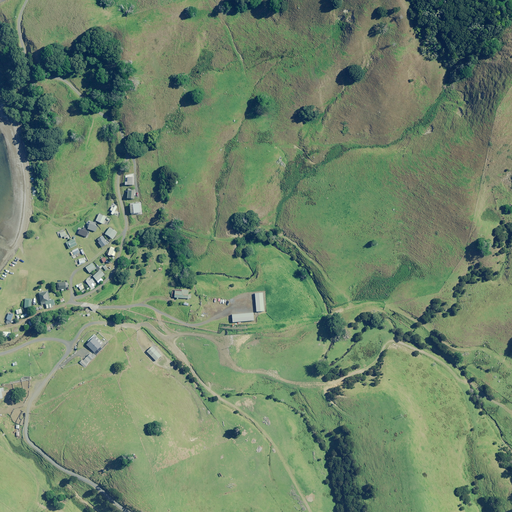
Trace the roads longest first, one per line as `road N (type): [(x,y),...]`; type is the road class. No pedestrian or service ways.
road 1 (track): [(113,278),(141,286),(180,317),(261,326),(356,301),(430,330),(488,340),(511,364)]
road 2 (track): [(68,294),(69,271),(123,228),(119,182),(129,143),(98,100),(34,74),(16,37),(22,0)]
road 3 (unclassified): [(35,330),(66,340),(25,403),(23,429),(135,511)]
road 4 (unclassified): [(35,330),(68,294),(133,300),(180,317)]
